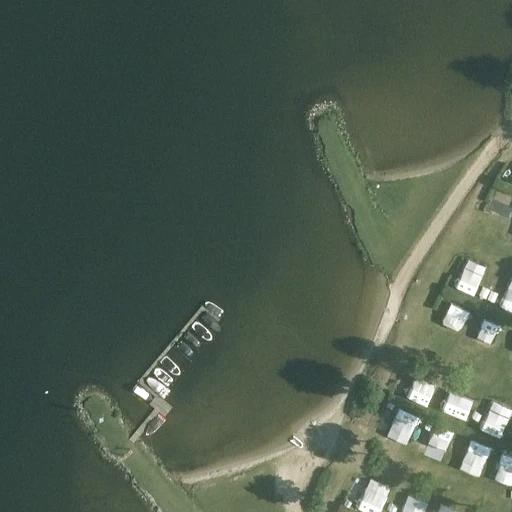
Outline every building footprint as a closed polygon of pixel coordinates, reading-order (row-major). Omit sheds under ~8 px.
[(511,195),(495,188),(491,199),(511,206),(511,195)] [(473,293),(480,274),(459,266),(452,285),(473,293)] [(489,299),(509,307),(511,297),(511,286),(496,281),(489,299)] [(443,307),(435,318),(452,330),(466,312),(456,305),(450,313),(443,307)] [(478,311),(470,331),(490,339),(497,319),(478,311)] [(404,385),(401,395),(423,403),(426,393),(404,385)] [(443,389),(437,411),(464,418),(470,396),(443,389)] [(385,401),(381,410),(409,422),(413,412),(385,401)] [(494,432),(502,412),(480,404),(472,424),(494,432)] [(422,444),(444,450),(449,428),(428,422),(422,444)] [(486,453),(490,443),(464,432),(460,443),(486,453)] [(511,449),(501,446),(489,477),(511,485),(511,449)] [(356,484),(353,507),(375,509),(377,487),(356,484)] [(401,493),(395,511),(416,511),(420,499),(401,493)]
